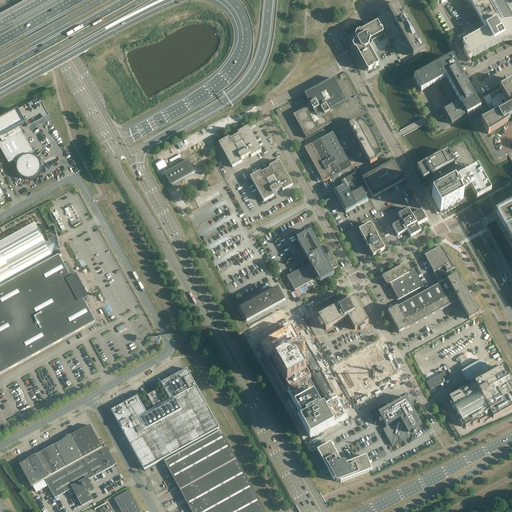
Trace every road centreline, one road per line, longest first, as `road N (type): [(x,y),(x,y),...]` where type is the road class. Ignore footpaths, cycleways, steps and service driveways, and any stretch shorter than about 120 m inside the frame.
road 1 (secondary): [(109,153),(309,511)]
road 2 (secondary): [(325,511),(137,173)]
road 3 (unclassified): [(91,395),(167,353),(168,339),(80,182),(69,179),(0,217)]
road 4 (unclassified): [(356,279),(264,111),(347,61)]
road 5 (unclassified): [(413,383),(363,413),(347,410),(297,313),(356,279)]
road 6 (motorway): [(144,146),(242,86),(260,56),(268,0)]
road 7 (unclassified): [(347,61),(442,232)]
road 8 (motorway): [(0,90),(169,0)]
road 9 (motorway): [(231,0),(246,30),(232,67),(203,94),(135,133)]
road 10 (secondary): [(26,0),(109,153)]
road 11 (secondary): [(511,436),(365,511)]
road 12 (secondary): [(114,132),(43,0)]
road 13 (unknown): [(281,143),(236,174),(257,209),(291,192)]
road 14 (unclassified): [(91,395),(155,511)]
road 15 (secondary): [(399,511),(511,449)]
